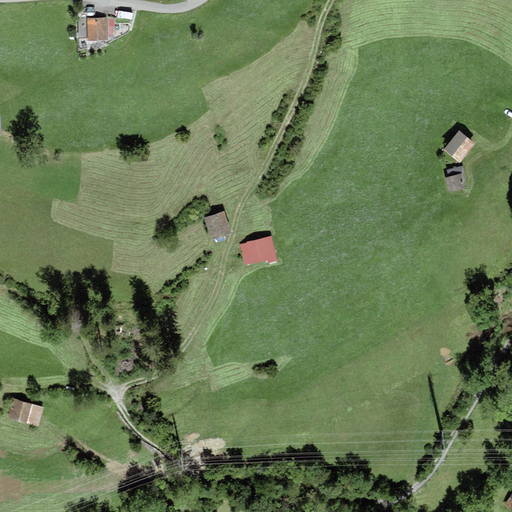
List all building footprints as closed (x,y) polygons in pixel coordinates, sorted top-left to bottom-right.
[(108,18),(88,19),(90,41),(110,40),(108,18)] [(461,131),(447,150),(463,162),(477,144),(461,131)] [(464,166),(446,170),(452,191),(467,188),(465,181),(467,180),(464,166)] [(226,211),(205,219),(213,240),(234,233),(226,211)] [(272,236),(240,245),(246,266),(270,259),(271,263),(279,261),(272,236)] [(46,407),(16,398),(11,417),(40,426),(46,407)] [(187,489),(173,492),(177,510),(191,507),(187,489)]
